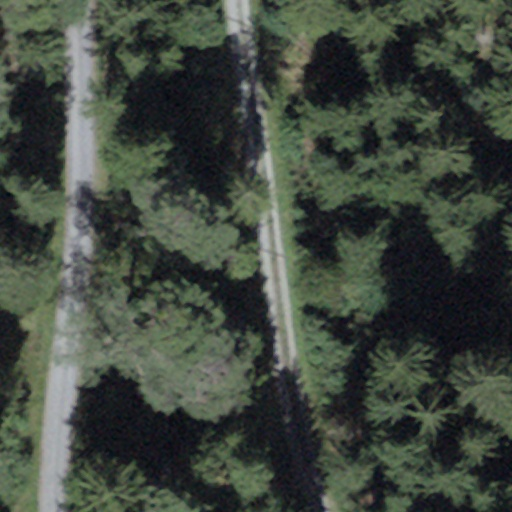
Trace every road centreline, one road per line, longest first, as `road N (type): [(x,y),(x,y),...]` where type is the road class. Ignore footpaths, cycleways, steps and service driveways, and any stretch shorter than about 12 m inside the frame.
road 1 (track): [(313,511),(240,0)]
road 2 (track): [(58,511),(82,183),(85,0)]
